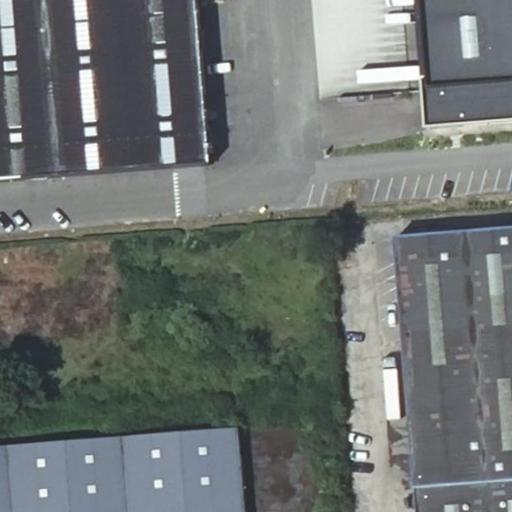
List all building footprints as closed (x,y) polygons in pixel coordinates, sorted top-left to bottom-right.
[(0,0),(0,176),(210,160),(197,0),(0,0)] [(511,133),(511,0),(343,0),(355,146),(511,133)] [(511,477),(511,223),(400,232),(413,395),(464,391),(471,481),(511,477)] [(419,485),(471,481),(464,391),(413,395),(419,485)] [(246,511),(239,429),(0,449),(0,511),(246,511)] [(511,511),(511,477),(471,481),(419,485),(421,511),(511,511)]
